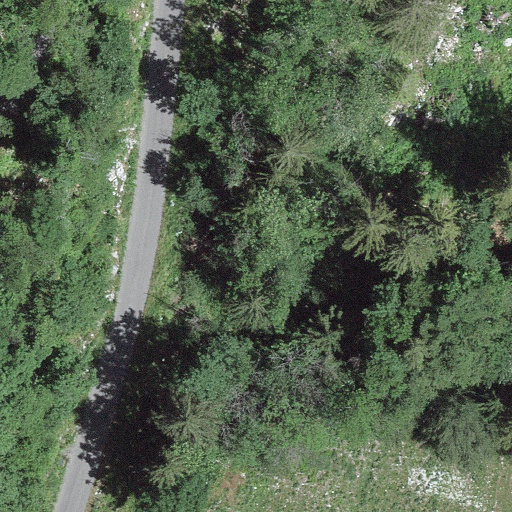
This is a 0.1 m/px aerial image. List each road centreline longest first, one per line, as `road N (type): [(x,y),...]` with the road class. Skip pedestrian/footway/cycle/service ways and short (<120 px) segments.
road 1 (track): [(71,511),(138,295),(175,0)]
road 2 (track): [(54,0),(0,117)]
